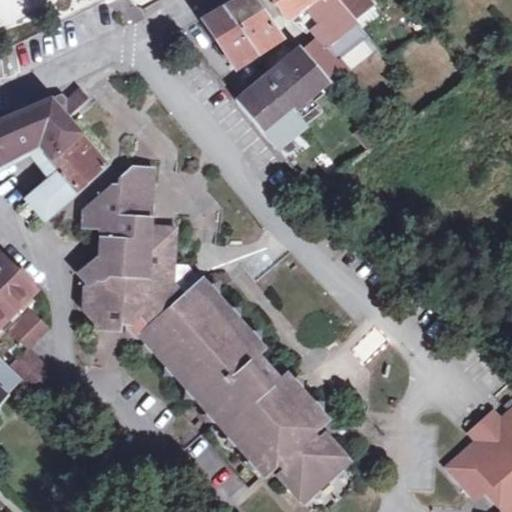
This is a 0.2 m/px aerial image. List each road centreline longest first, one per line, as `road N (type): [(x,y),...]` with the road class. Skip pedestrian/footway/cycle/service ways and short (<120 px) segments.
road 1 (residential): [(128,42),(291,232),(426,368)]
road 2 (residential): [(0,217),(52,269),(64,365),(217,511)]
road 3 (residential): [(395,511),(399,444),(426,368)]
road 4 (unclassified): [(0,92),(128,42)]
